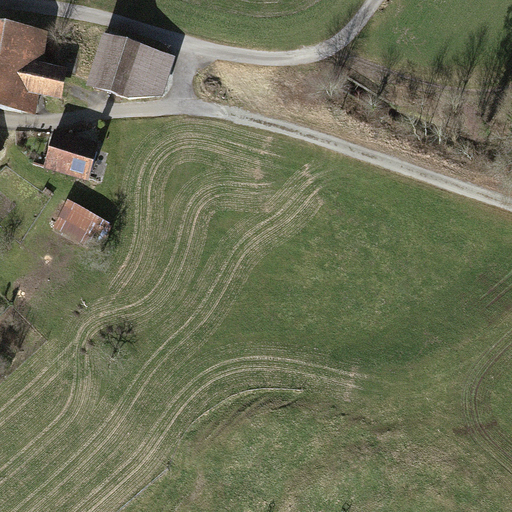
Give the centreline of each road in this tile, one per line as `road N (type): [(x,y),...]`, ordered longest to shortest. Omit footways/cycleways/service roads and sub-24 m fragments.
road 1 (track): [(380,0),(331,55),(290,63),(238,60),(72,13),(0,4)]
road 2 (track): [(180,114),(243,121),(511,208)]
road 3 (track): [(0,122),(75,126),(180,114),(202,51)]
road 4 (track): [(331,55),(416,91),(493,98),(511,81)]
